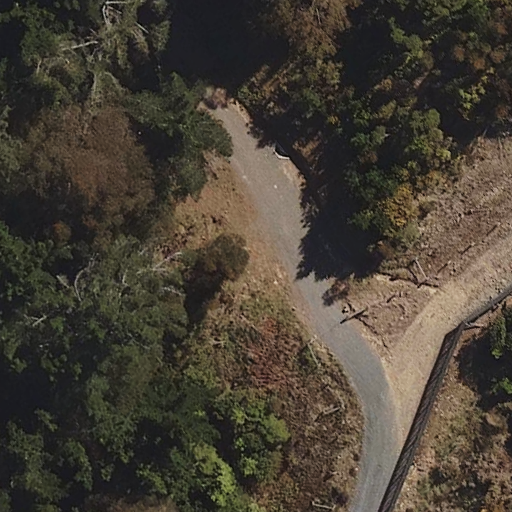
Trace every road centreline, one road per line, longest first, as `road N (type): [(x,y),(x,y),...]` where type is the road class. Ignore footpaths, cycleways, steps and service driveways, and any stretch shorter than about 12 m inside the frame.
road 1 (track): [(281,225),(202,215),(148,189),(34,91),(0,51)]
road 2 (track): [(511,263),(441,320),(379,415)]
